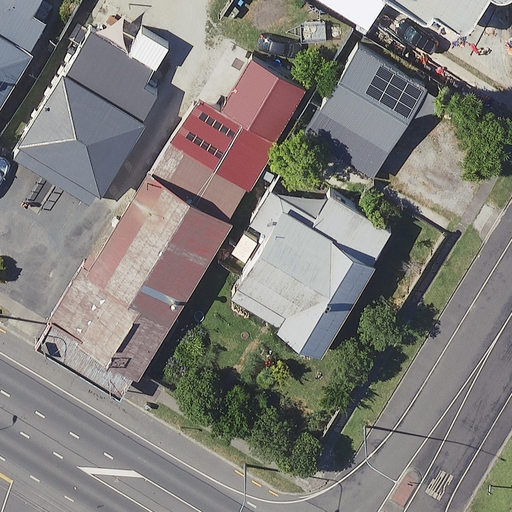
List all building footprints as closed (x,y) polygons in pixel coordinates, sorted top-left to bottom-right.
[(73,0),(0,0),(0,120),(44,48),(73,0)] [(332,0),(378,27),(393,0),(408,0),(474,39),(497,0),(332,0)] [(172,71),(102,28),(28,151),(98,193),(172,71)] [(434,81),(363,43),(314,135),(385,172),(434,81)] [(313,80),(259,52),(231,107),(285,135),(313,80)] [(324,341),(334,347),(404,229),(293,163),(260,218),(277,228),(239,291),(300,327),(300,329),(299,332),(299,334),(299,336),(300,339),(301,341),(303,343),(305,344),(307,345),(309,346),(311,347),(314,347),(316,346),(318,346),(320,345),(322,343),(324,341)]
